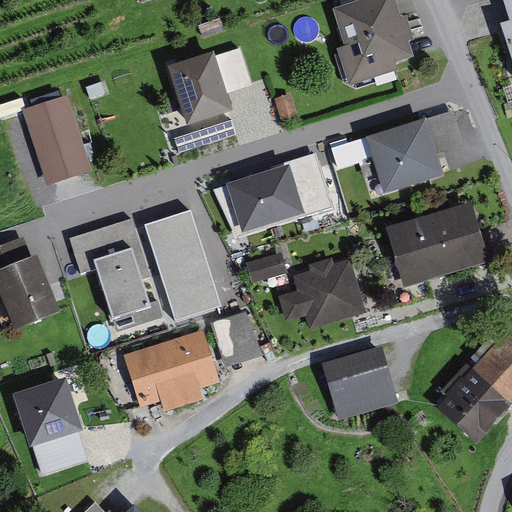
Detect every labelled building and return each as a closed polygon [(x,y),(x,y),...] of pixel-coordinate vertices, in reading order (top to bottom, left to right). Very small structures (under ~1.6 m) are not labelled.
[(399,0),(376,0),(338,11),(349,48),(340,50),(352,91),(404,76),(398,65),(416,60),(399,0)] [(222,56),(174,70),(191,129),(239,115),(222,56)] [(72,97),(27,112),(51,186),(96,172),(72,97)] [(458,108),(372,136),(389,190),(455,169),(449,152),(470,145),(458,108)] [(294,164),(231,183),(246,232),(309,213),(294,164)] [(478,205),(395,233),(414,289),(495,268),(478,205)] [(226,307),(195,209),(149,224),(180,321),(226,307)] [(86,273),(101,268),(118,319),(110,321),(117,341),(170,325),(162,302),(155,305),(147,281),(156,278),(138,220),(75,240),(86,273)] [(27,238),(0,249),(0,310),(9,333),(58,313),(27,238)] [(283,250),(249,263),(256,283),(291,269),(283,250)] [(357,258),(297,278),(315,332),(370,315),(357,258)] [(248,311),(215,322),(229,365),(263,353),(248,311)] [(192,341),(129,363),(147,414),(222,387),(208,336),(192,341)] [(511,425),(511,336),(448,407),(492,447),(511,425)] [(402,410),(383,353),(322,373),(340,430),(402,410)] [(72,377),(18,394),(34,447),(38,445),(47,474),(93,460),(85,433),(89,431),(72,377)]
